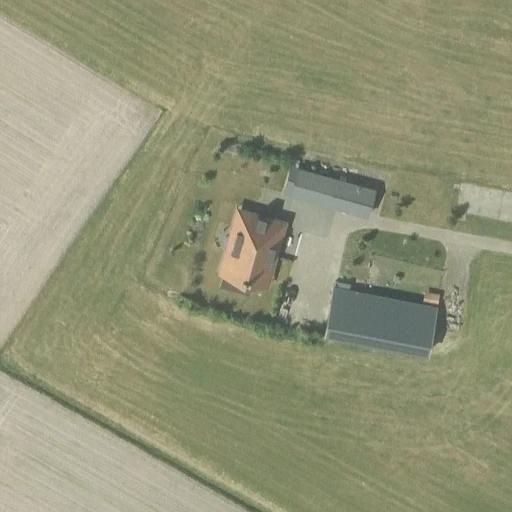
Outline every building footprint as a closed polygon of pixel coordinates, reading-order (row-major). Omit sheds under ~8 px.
[(459,104),(463,89),(450,86),(446,100),(459,104)] [(309,162),(343,169),(347,148),(313,141),(309,162)] [(325,206),(367,218),(375,189),(333,177),(325,206)] [(255,276),(270,224),(256,220),(257,214),(248,211),(246,217),(232,213),(217,266),(232,270),(231,273),(239,275),(240,272),(255,276)] [(308,277),(311,260),(298,258),(295,275),(308,277)] [(511,292),(511,273),(503,273),(502,292),(511,292)] [(427,353),(435,309),(332,290),(324,333),(427,353)]
